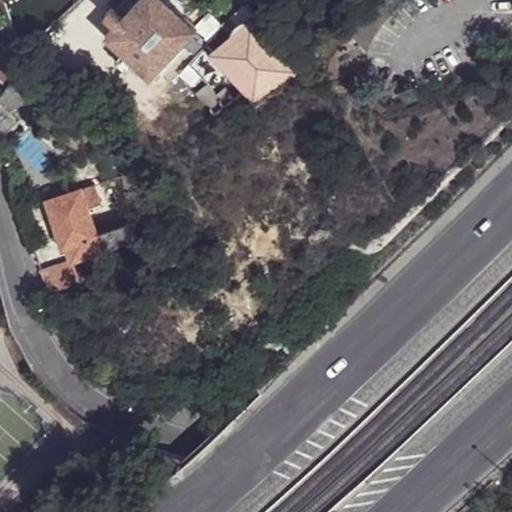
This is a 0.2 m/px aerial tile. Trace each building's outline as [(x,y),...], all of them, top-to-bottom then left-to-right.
[(122,17),(115,25),(104,36),(124,54),(135,65),(150,79),(184,43),(195,32),(197,30),(195,28),(165,0),(137,0),(135,3),(122,17)] [(125,0),(124,0),(115,10),(122,17),(133,5),(125,0)] [(389,18),(378,0),(348,33),(367,50),(368,52),(372,43),(376,36),(380,30),(389,19),(389,18)] [(378,0),(389,18),(392,15),(398,8),(405,2),(407,0),(378,0)] [(104,14),(115,25),(122,17),(115,10),(111,7),(104,14)] [(195,28),(197,30),(210,42),(224,27),(209,14),(195,28)] [(258,20),(253,24),(258,30),(263,25),(258,20)] [(247,97),(296,75),(272,47),(263,36),(258,30),(253,24),(250,22),(212,54),(247,97)] [(263,25),(258,30),(263,36),(269,29),(268,27),(265,23),(263,25)] [(263,36),(272,47),(272,38),(269,29),(263,36)] [(195,32),(184,43),(192,51),(203,40),(195,32)] [(25,64),(14,33),(0,48),(0,78),(6,85),(15,74),(18,71),(25,64)] [(135,65),(124,54),(116,63),(127,73),(135,65)] [(33,69),(25,64),(18,71),(25,77),(33,69)] [(201,76),(188,65),(179,75),(192,86),(201,76)] [(15,74),(6,85),(0,91),(0,100),(22,122),(42,100),(15,74)] [(208,82),(197,93),(217,113),(230,101),(222,92),(220,94),(208,82)] [(0,100),(0,147),(0,148),(23,123),(22,122),(0,100)] [(93,184),(79,190),(86,211),(100,206),(93,184)] [(66,247),(70,262),(132,242),(127,224),(120,226),(101,231),(94,234),(86,211),(79,190),(46,200),(47,202),(46,202),(44,205),(46,213),(49,215),(51,215),(52,218),(51,219),(54,229),(56,228),(57,232),(55,233),(54,236),(56,242),(59,245),(61,244),(62,248),(66,247)] [(100,226),(101,231),(120,226),(118,220),(100,226)] [(46,294),(46,296),(79,287),(70,262),(39,273),(46,294)]
